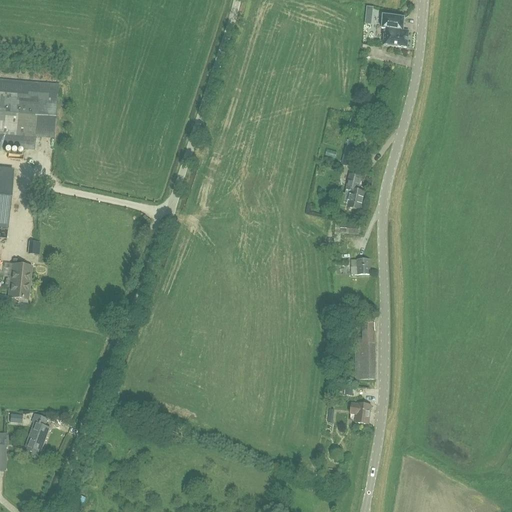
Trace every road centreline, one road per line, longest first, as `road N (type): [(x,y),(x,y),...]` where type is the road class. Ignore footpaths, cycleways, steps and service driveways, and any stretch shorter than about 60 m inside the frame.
road 1 (unclassified): [(52,511),(165,220),(236,0)]
road 2 (tertiary): [(363,511),(383,373),(384,192),(409,99),(421,0)]
